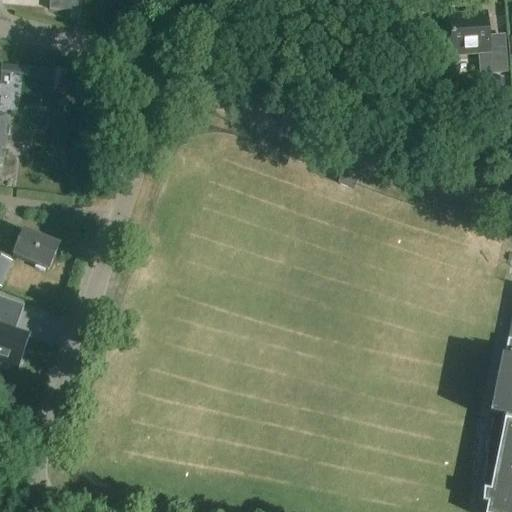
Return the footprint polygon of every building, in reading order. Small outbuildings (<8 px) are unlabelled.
[(49,0),(48,11),(77,14),(77,0),(49,0)] [(487,39),(485,15),(448,18),(451,58),(478,55),(480,75),(505,73),(503,38),(487,39)] [(5,153),(9,119),(0,118),(0,158),(1,152),(5,153)] [(353,191),(354,189),(358,180),(342,174),(337,185),(353,191)] [(48,273),(58,247),(23,232),(12,258),(48,273)] [(0,288),(1,289),(11,263),(0,258),(0,288)] [(0,364),(16,370),(26,339),(11,334),(13,328),(15,329),(23,308),(0,300),(0,364)] [(511,511),(511,317),(486,445),(481,507),(486,508),(485,511),(511,511)]
